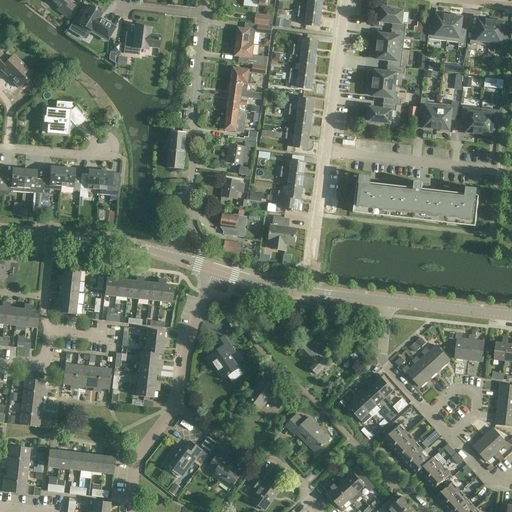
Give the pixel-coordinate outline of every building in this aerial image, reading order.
[(67,17),(69,14),(75,6),(69,1),(69,0),(48,0),(59,8),(57,10),(67,17)] [(321,15),(323,3),(309,1),(307,13),(321,15)] [(88,5),(83,14),(78,23),(92,31),(92,30),(108,40),(116,27),(102,19),(102,21),(99,19),(102,14),(88,5)] [(393,24),(392,30),(405,31),(406,25),(402,24),(403,12),(397,11),(397,9),(389,8),(389,10),(383,9),(383,11),(381,11),(380,20),(381,20),(381,22),(393,24)] [(320,27),(321,15),(307,13),(306,26),(320,27)] [(255,24),(269,26),(270,16),(256,14),(255,24)] [(447,42),(450,17),(446,16),(446,15),(437,14),(436,27),(430,26),(430,25),(428,39),(447,42)] [(453,17),(450,17),(447,42),(459,43),(458,47),(465,48),(467,29),(466,31),(461,30),(462,16),(453,16),(453,17)] [(489,42),(492,21),(488,21),(488,19),(479,18),(478,32),(472,31),(472,30),(470,44),(489,46),(490,42),(489,42)] [(283,28),(284,20),(277,19),(276,27),(283,28)] [(495,22),(492,21),(489,42),(490,42),(501,44),(501,48),(507,48),(509,34),(508,35),(503,35),(504,21),(495,20),(495,22)] [(258,32),(272,34),(273,27),(259,25),(258,32)] [(151,28),(135,26),(133,39),(125,38),(123,54),(139,56),(140,49),(148,50),(148,47),(158,48),(160,36),(150,35),(151,28)] [(254,45),(256,31),(239,29),(237,42),(254,45)] [(403,50),(405,31),(392,30),(391,36),(378,34),(377,43),(379,43),(378,47),(403,50)] [(304,39),(303,46),(290,45),(289,49),(297,51),(302,51),(316,53),(318,41),(304,39)] [(239,63),(253,65),(267,67),(268,58),(253,56),(254,45),(237,42),(235,56),(241,57),(241,63),(239,62),(239,63)] [(118,51),(119,45),(113,44),(113,46),(110,46),(109,52),(116,53),(116,51),(118,51)] [(388,61),(388,67),(401,68),(403,50),(378,47),(378,51),(376,50),(375,59),(388,61)] [(0,51),(0,69),(1,69),(6,74),(19,86),(18,86),(18,87),(32,73),(19,60),(18,61),(13,56),(9,60),(0,51)] [(315,65),(316,53),(302,51),(301,63),(315,65)] [(420,54),(418,70),(424,71),(426,54),(420,54)] [(426,59),(425,70),(433,71),(434,60),(426,59)] [(313,78),(315,65),(301,63),(300,70),(284,68),(283,73),(286,74),(313,78)] [(444,72),(463,74),(464,67),(445,64),(444,72)] [(252,73),(266,75),(267,67),(253,65),(252,73)] [(374,84),(395,86),(396,74),(404,75),(405,69),(401,68),(388,67),(387,73),(374,71),(373,80),(374,80),(374,84)] [(234,68),(232,82),(248,84),(248,85),(251,85),(252,74),(249,74),(250,70),(234,68)] [(297,88),(302,89),(311,90),(313,78),(286,74),(285,79),(292,80),(292,81),(298,82),(297,88)] [(456,75),(455,90),(461,91),(463,76),(456,75)] [(465,77),(463,88),(471,89),(472,78),(465,77)] [(248,84),(232,82),(230,96),(241,97),(252,99),(263,100),(264,94),(247,92),(248,85),(248,84)] [(384,98),(384,104),(397,105),(401,106),(402,99),(397,99),(398,93),(394,92),(395,86),(374,84),(374,88),(372,87),(371,96),(384,98)] [(240,101),(241,97),(230,96),(228,110),(239,111),(240,106),(247,107),(247,102),(240,101)] [(433,129),(437,129),(440,105),(427,103),(428,99),(421,98),(419,117),(420,117),(420,116),(426,116),(424,130),(433,131),(433,129)] [(299,111),(312,113),(314,100),(300,99),(299,111)] [(42,120),(41,135),(43,136),(43,133),(67,135),(67,138),(70,138),(70,135),(68,135),(68,132),(71,129),(72,129),(71,128),(74,125),(76,128),(86,119),(80,112),(76,107),(74,108),(72,105),(72,103),(64,102),(56,101),(56,109),(49,108),(47,108),(47,106),(42,106),(42,109),(45,109),(44,120),(42,120)] [(440,105),(437,129),(440,130),(440,131),(449,132),(450,119),(456,120),(456,121),(457,121),(458,107),(459,103),(452,102),(452,106),(440,105)] [(397,105),(384,104),(383,110),(371,109),(371,111),(369,110),(368,119),(370,120),(370,122),(376,122),(376,124),(384,125),(384,123),(390,124),(391,118),(395,118),(397,105)] [(475,134),(479,134),(481,113),(475,113),(476,109),(463,107),(461,121),(462,122),(462,120),(468,121),(466,134),(475,135),(475,134)] [(239,111),(228,110),(225,130),(243,133),(246,112),(239,111)] [(311,125),(312,113),(299,111),(297,123),(311,125)] [(482,136),(491,137),(493,124),(498,125),(498,126),(499,126),(500,112),(493,111),(493,115),(481,113),(479,134),(482,135),(482,136)] [(309,137),(311,125),(297,123),(296,135),(295,135),(309,137)] [(249,131),(248,141),(257,143),(258,133),(249,131)] [(308,149),(309,137),(295,135),(296,135),(290,134),(282,133),(263,131),(262,136),(295,140),(294,148),(308,149)] [(168,168),(173,169),(183,170),(186,133),(172,132),(171,147),(164,147),(164,152),(170,152),(168,168)] [(228,163),(237,164),(243,165),(243,163),(248,164),(250,151),(245,150),(246,148),(244,147),(231,145),(228,163)] [(306,163),(292,161),(291,173),(304,175),(306,163)] [(43,180),(42,194),(49,194),(49,185),(61,186),(63,169),(51,168),(50,181),(43,180)] [(240,174),(250,176),(251,169),(241,168),(240,174)] [(12,177),(5,177),(3,196),(8,196),(12,191),(23,192),(24,170),(12,169),(12,177)] [(73,191),(80,192),(81,178),(74,178),(75,170),(63,169),(61,186),(73,187),(73,191)] [(23,192),(42,194),(43,180),(36,179),(36,171),(24,170),(23,192)] [(87,188),(98,189),(99,189),(101,172),(89,171),(88,175),(81,174),(81,178),(80,192),(79,205),(81,205),(81,197),(87,198),(87,188)] [(303,187),(304,175),(291,173),(285,172),(277,171),(276,177),(290,179),(289,185),(303,187)] [(99,189),(98,189),(98,195),(110,196),(110,200),(117,201),(120,173),(119,173),(119,175),(112,175),(113,173),(101,172),(99,189)] [(371,184),(370,184),(371,178),(361,176),(361,177),(360,182),(357,182),(354,208),(361,209),(361,214),(377,216),(377,211),(390,212),(389,217),(405,219),(405,217),(425,219),(425,221),(441,223),(441,218),(454,220),(453,224),(469,226),(470,222),(477,222),(479,196),(476,196),(477,190),(467,189),(466,194),(466,195),(469,195),(469,199),(465,199),(465,198),(428,193),(428,191),(432,191),(428,190),(429,186),(423,185),(423,183),(415,183),(414,189),(414,192),(371,187),(371,188),(367,188),(367,184),(371,184)] [(222,197),(232,198),(237,199),(238,192),(243,193),(245,185),(240,184),(240,182),(235,181),(225,179),(222,197)] [(289,185),(287,197),(287,198),(301,200),(303,187),(289,185)] [(251,193),(250,200),(261,202),(262,194),(251,193)] [(273,201),(287,203),(286,210),(299,212),(301,200),(287,198),(287,197),(282,197),(273,196),(273,201)] [(33,203),(32,212),(39,213),(40,203),(33,203)] [(105,223),(105,224),(115,225),(116,214),(104,213),(103,222),(105,223)] [(234,236),(236,236),(244,237),(247,218),(233,215),(223,214),(221,226),(225,227),(224,234),(234,236)] [(274,217),(273,226),(271,225),(269,242),(278,244),(277,250),(285,251),(286,245),(295,246),(297,229),(288,228),(289,227),(284,226),(285,219),(274,217)] [(241,244),(225,242),(224,252),(240,254),(241,244)] [(57,275),(57,279),(79,281),(80,270),(63,268),(62,276),(57,275)] [(106,278),(105,288),(104,295),(115,297),(118,274),(114,274),(114,279),(106,278)] [(118,274),(115,297),(127,298),(128,281),(121,280),(122,275),(118,274)] [(138,299),(140,277),(136,276),(136,282),(128,281),(127,298),(138,299)] [(144,277),(140,277),(138,299),(149,300),(151,283),(143,282),(144,277)] [(62,284),(61,291),(78,293),(79,281),(57,279),(56,283),(62,284)] [(160,302),(162,279),(158,279),(158,284),(151,283),(149,300),(160,302)] [(166,280),(162,279),(160,302),(171,303),(173,286),(166,285),(166,280)] [(55,297),(55,301),(77,304),(78,293),(61,291),(60,298),(55,297)] [(77,304),(55,301),(54,305),(59,306),(58,313),(75,315),(77,304)] [(6,302),(4,325),(15,326),(17,309),(10,308),(10,303),(6,302)] [(15,326),(26,328),(29,305),(24,304),(24,310),(17,309),(15,326)] [(26,328),(37,329),(38,321),(39,311),(32,310),(32,305),(29,305),(26,328)] [(314,326),(303,337),(309,343),(320,332),(314,326)] [(142,337),(142,341),(168,344),(169,340),(164,339),(165,332),(155,331),(147,330),(146,337),(142,337)] [(457,334),(456,339),(458,339),(455,359),(469,360),(471,336),(470,336),(469,340),(462,339),(463,335),(457,334)] [(221,349),(206,359),(211,366),(212,366),(214,364),(224,378),(223,378),(223,379),(228,376),(232,382),(243,375),(239,368),(230,356),(235,352),(224,336),(216,342),(221,349)] [(321,336),(310,347),(307,344),(299,352),(311,365),(309,367),(318,375),(328,365),(323,361),(325,359),(318,351),(327,342),(321,336)] [(471,336),(469,360),(482,362),(484,342),(475,341),(476,336),(471,336)] [(505,362),(508,344),(508,340),(503,339),(502,344),(496,343),(494,365),(498,365),(498,361),(505,362)] [(141,345),(145,346),(145,352),(141,351),(140,352),(158,354),(162,355),(163,347),(168,348),(168,344),(142,341),(141,345)] [(440,369),(450,360),(437,346),(430,352),(427,348),(424,351),(440,369)] [(430,378),(440,369),(424,351),(422,352),(425,356),(420,361),(417,357),(414,360),(430,378)] [(158,354),(140,352),(139,363),(162,365),(162,362),(157,361),(158,354)] [(401,357),(395,363),(399,367),(404,362),(401,357)] [(420,387),(430,378),(414,360),(413,361),(416,365),(410,370),(407,366),(403,370),(406,374),(407,373),(420,387)] [(138,374),(156,376),(156,369),(161,369),(162,365),(139,363),(138,374)] [(70,389),(74,389),(76,366),(65,365),(63,384),(70,385),(70,389)] [(78,386),(86,387),(88,368),(76,366),(74,389),(78,390),(78,386)] [(93,391),(97,392),(100,369),(88,368),(86,387),(93,388),(93,391)] [(109,390),(111,370),(100,369),(97,392),(101,392),(101,389),(109,390)] [(492,379),(502,380),(503,380),(504,374),(493,372),(492,379)] [(137,385),(159,388),(160,384),(155,383),(156,376),(138,374),(137,385)] [(385,398),(388,402),(391,399),(388,396),(394,391),(379,375),(375,378),(378,382),(374,385),(374,386),(385,398)] [(268,400),(279,408),(286,398),(275,391),(277,388),(263,378),(249,398),(253,402),(254,401),(263,408),(268,400)] [(24,379),(23,391),(47,393),(47,389),(44,389),(44,381),(35,380),(24,379)] [(370,389),(366,393),(377,406),(380,409),(383,407),(380,403),(385,398),(374,386),(374,385),(371,382),(367,386),(370,389)] [(137,385),(137,386),(136,396),(153,398),(154,391),(159,391),(159,388),(137,385)] [(499,398),(511,399),(511,386),(500,385),(499,398)] [(362,396),(358,400),(357,401),(372,417),(375,414),(372,410),(377,406),(366,393),(363,389),(359,393),(362,396)] [(46,397),(47,393),(23,391),(22,402),(42,404),(43,397),(46,397)] [(357,401),(358,400),(355,397),(351,400),(354,404),(349,408),(364,424),(372,417),(357,401)] [(343,398),(338,403),(343,410),(349,404),(343,398)] [(511,399),(499,398),(497,411),(511,413),(511,399)] [(399,413),(408,405),(402,399),(393,407),(399,413)] [(41,412),(42,404),(22,402),(21,414),(44,416),(45,412),(41,412)] [(496,425),(506,426),(511,426),(511,413),(497,411),(496,425)] [(393,412),(388,417),(391,420),(396,416),(393,412)] [(44,420),(44,416),(21,414),(19,425),(39,428),(40,420),(44,420)] [(296,433),(317,453),(329,440),(318,429),(320,427),(310,418),(305,422),(297,415),(286,426),(294,434),(296,433)] [(385,419),(379,424),(383,428),(388,423),(385,419)] [(401,425),(385,439),(384,440),(392,449),(409,434),(401,425)] [(374,436),(380,431),(376,427),(371,432),(369,433),(368,432),(365,435),(369,440),(374,436)] [(507,443),(494,429),(484,438),(500,456),(501,455),(498,452),(504,447),(507,450),(511,446),(508,442),(507,443)] [(431,436),(436,441),(440,436),(436,432),(431,436)] [(417,442),(409,434),(392,449),(399,458),(417,442)] [(500,456),(484,438),(474,447),(487,462),(494,455),(497,459),(500,456)] [(182,477),(202,451),(190,442),(185,448),(180,444),(174,451),(176,453),(167,466),(182,477)] [(399,458),(408,467),(425,451),(417,442),(399,458)] [(6,453),(5,457),(29,460),(30,448),(10,446),(9,454),(6,453)] [(37,446),(36,453),(44,454),(45,447),(37,446)] [(49,450),(47,467),(58,468),(60,452),(49,450)] [(432,459),(425,451),(408,467),(415,475),(418,472),(432,459)] [(71,453),(60,452),(58,468),(69,470),(71,453)] [(82,454),(71,453),(69,470),(80,471),(82,454)] [(219,453),(210,466),(208,468),(215,473),(213,475),(231,488),(242,474),(224,461),(226,458),(219,453)] [(93,455),(82,454),(80,471),(91,472),(93,455)] [(104,457),(93,455),(91,472),(102,473),(104,457)] [(27,471),(29,460),(5,457),(5,461),(9,462),(8,469),(27,471)] [(115,458),(104,457),(102,473),(113,475),(115,458)] [(418,472),(426,481),(443,466),(435,457),(432,459),(418,472)] [(443,466),(426,481),(434,490),(451,474),(443,466)] [(260,468),(249,483),(256,488),(249,498),(265,510),(281,489),(267,479),(269,475),(260,468)] [(3,481),(26,483),(26,482),(26,483),(27,471),(8,469),(7,477),(3,476),(3,481)] [(343,477),(360,497),(363,494),(360,491),(365,486),(351,470),(347,473),(351,478),(347,482),(343,477)] [(335,484),(334,485),(349,501),(352,504),(355,502),(355,501),(360,497),(343,477),(339,481),(343,485),(339,489),(335,484)] [(55,493),(63,493),(64,486),(64,481),(57,480),(56,485),(55,493)] [(450,480),(444,485),(446,488),(453,483),(450,480)] [(2,491),(2,492),(27,495),(28,483),(26,483),(26,482),(26,483),(3,481),(2,491)] [(444,506),(461,491),(453,482),(453,483),(446,488),(436,498),(444,506)] [(175,483),(169,492),(176,497),(182,488),(175,483)] [(349,501),(334,485),(331,488),(334,492),(329,496),(344,511),(347,509),(344,505),(349,501)] [(70,487),(69,494),(77,495),(78,488),(75,488),(70,487)] [(78,488),(77,495),(85,496),(86,489),(78,488)] [(448,511),(455,511),(469,500),(461,491),(444,506),(448,511)] [(388,501),(380,508),(381,508),(384,511),(403,511),(410,506),(402,497),(401,498),(400,499),(397,501),(393,497),(392,497),(388,501)] [(375,508),(381,503),(377,500),(372,504),(375,508)] [(469,500),(455,511),(472,511),(476,509),(469,500)] [(68,510),(81,511),(82,503),(69,501),(68,510)] [(93,501),(93,507),(86,506),(86,510),(96,511),(108,511),(110,503),(93,501)]
